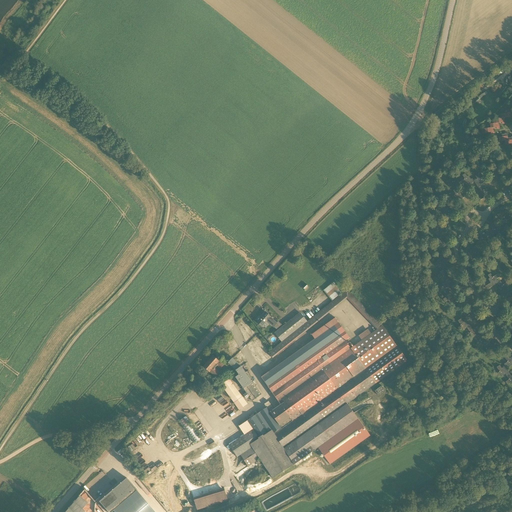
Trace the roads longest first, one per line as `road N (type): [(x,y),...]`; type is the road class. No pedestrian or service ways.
road 1 (tertiary): [(54,511),(295,240),(400,141),(427,98),(451,0)]
road 2 (track): [(421,125),(427,300),(475,382),(511,413)]
road 3 (track): [(0,462),(39,440),(134,421)]
